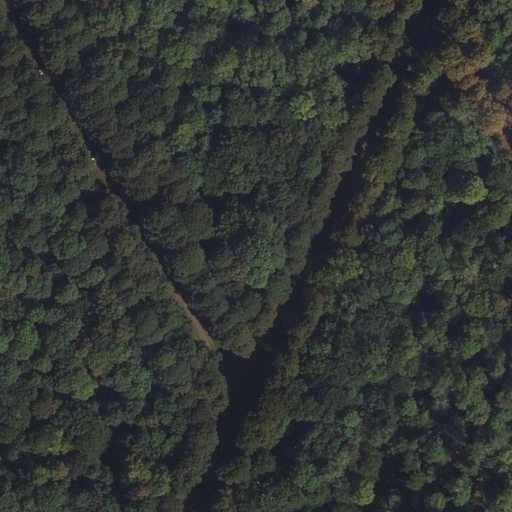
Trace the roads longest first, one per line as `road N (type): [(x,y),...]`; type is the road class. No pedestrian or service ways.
road 1 (track): [(189,511),(430,0)]
road 2 (track): [(245,392),(2,0)]
road 3 (track): [(432,0),(511,126)]
